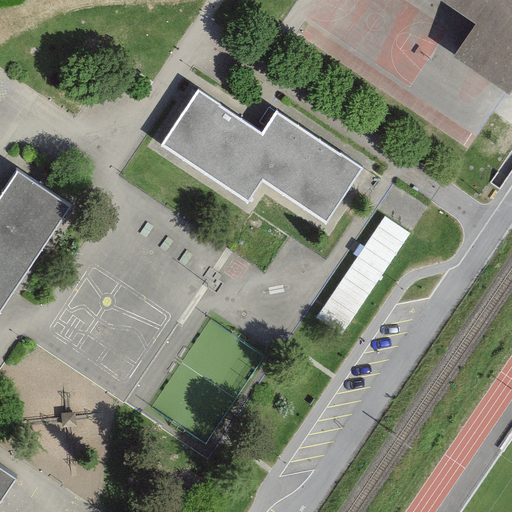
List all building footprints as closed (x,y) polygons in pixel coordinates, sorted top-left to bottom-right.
[(511,0),(435,0),(475,26),(453,60),(509,96),(511,91),(511,0)] [(261,132),(199,91),(163,146),(247,201),(261,181),(328,225),(364,171),(274,112),(261,132)] [(0,312),(72,206),(19,170),(0,197),(0,312)] [(385,210),(318,312),(345,330),(412,228),(385,210)] [(0,499),(16,476),(0,465),(0,499)]
